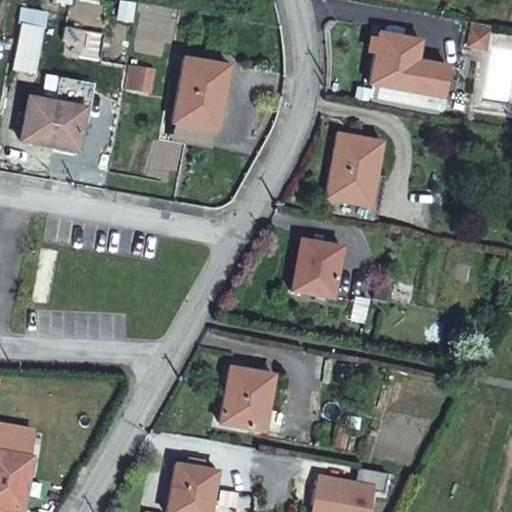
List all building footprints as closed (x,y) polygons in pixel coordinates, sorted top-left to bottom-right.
[(39,21),(18,17),(10,61),(31,65),(39,21)] [(368,104),(410,112),(414,91),(410,90),(419,41),(379,33),(370,82),(372,83),(368,104)] [(186,49),(175,112),(200,116),(221,120),(222,113),(232,56),(186,49)] [(148,62),(132,59),(127,81),(144,83),(148,62)] [(77,145),(84,101),(56,96),(30,91),(21,134),(77,145)] [(200,116),(175,112),(171,133),(217,140),(221,120),(200,116)] [(326,215),(373,225),(377,206),(389,141),(342,132),(326,215)] [(331,299),(342,245),(302,238),(292,291),(331,299)] [(265,430),(275,374),(263,372),(232,365),(221,421),(265,430)] [(0,502),(21,506),(31,449),(7,446),(0,444),(0,502)] [(172,511),(211,511),(219,467),(180,459),(170,511),(172,511)]
